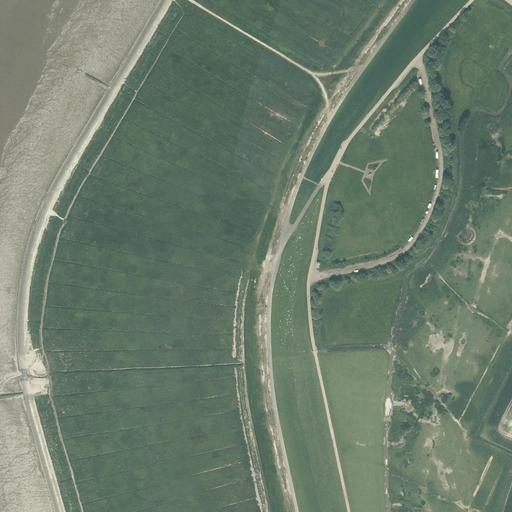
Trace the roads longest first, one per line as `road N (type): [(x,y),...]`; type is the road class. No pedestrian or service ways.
road 1 (unclassified): [(308,270),(327,169),(349,127),(464,0)]
road 2 (track): [(279,235),(266,338),(295,511)]
road 3 (track): [(407,0),(326,114),(279,235)]
road 4 (track): [(349,511),(313,347),(308,270)]
road 5 (track): [(363,60),(311,66),(199,0)]
